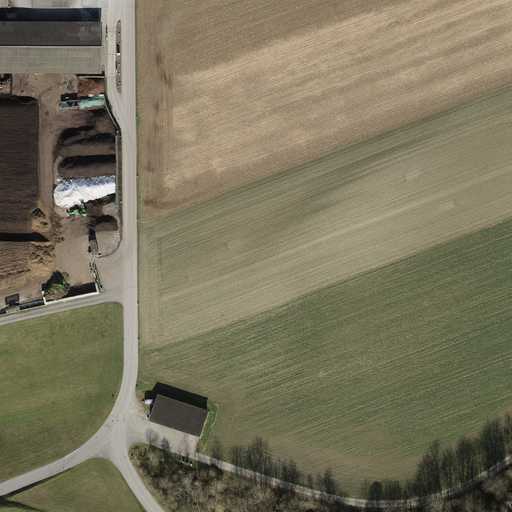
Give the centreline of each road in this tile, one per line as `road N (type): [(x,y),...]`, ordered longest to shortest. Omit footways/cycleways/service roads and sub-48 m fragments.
road 1 (tertiary): [(0,490),(105,435),(130,382),(129,0)]
road 2 (track): [(113,426),(335,498),(384,505),(447,494),(511,458)]
road 3 (track): [(131,289),(0,319)]
